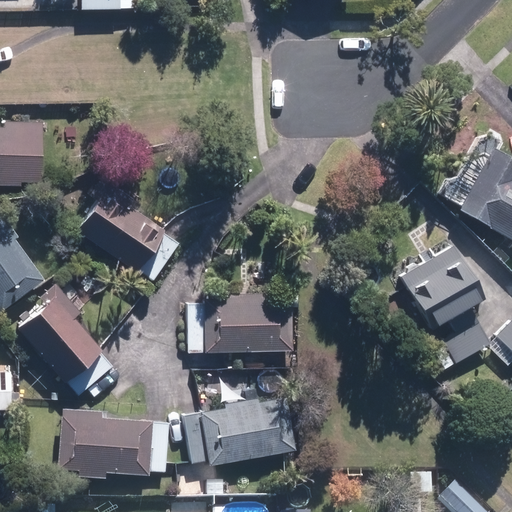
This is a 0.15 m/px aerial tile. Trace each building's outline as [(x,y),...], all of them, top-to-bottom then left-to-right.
[(75,0),(76,9),(128,8),(128,0),(75,0)] [(0,182),(33,184),(35,125),(0,124),(0,130),(0,129),(0,182)] [(511,252),(511,159),(488,146),(449,218),(511,252)] [(93,201),(71,233),(129,273),(157,234),(119,207),(125,199),(96,179),(84,195),(93,201)] [(0,223),(0,309),(1,311),(42,282),(0,223)] [(482,299),(452,245),(400,273),(430,327),(449,316),(458,332),(445,339),(456,360),(489,342),(469,306),(482,299)] [(45,299),(10,330),(57,383),(92,352),(45,299)] [(199,301),(200,354),(284,352),(283,300),(199,301)] [(511,320),(495,336),(511,353),(511,320)] [(194,414),(203,466),(287,451),(278,399),(194,414)] [(56,412),(52,470),(141,476),(145,423),(93,419),(94,414),(56,412)] [(486,511),(454,481),(440,496),(457,511),(486,511)]
